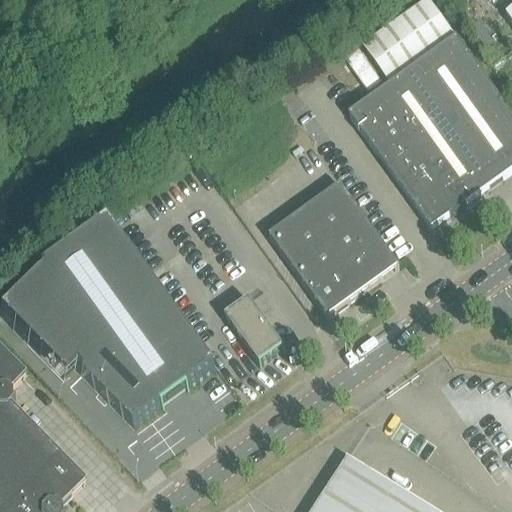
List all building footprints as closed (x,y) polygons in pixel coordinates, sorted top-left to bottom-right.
[(350,119),(432,234),(511,176),(511,118),(457,43),(350,119)] [(270,242),(328,323),(330,322),(398,273),(400,272),(341,190),(270,242)] [(35,281),(0,314),(0,317),(24,342),(24,341),(63,382),(75,370),(134,431),(164,410),(164,409),(186,393),(187,394),(216,373),(110,226),(35,281)] [(284,353),(249,305),(225,323),(260,371),(284,353)] [(0,511),(59,511),(85,487),(8,410),(11,408),(11,399),(8,397),(24,381),(0,355),(0,511)] [(425,511),(349,462),(316,511),(425,511)]
